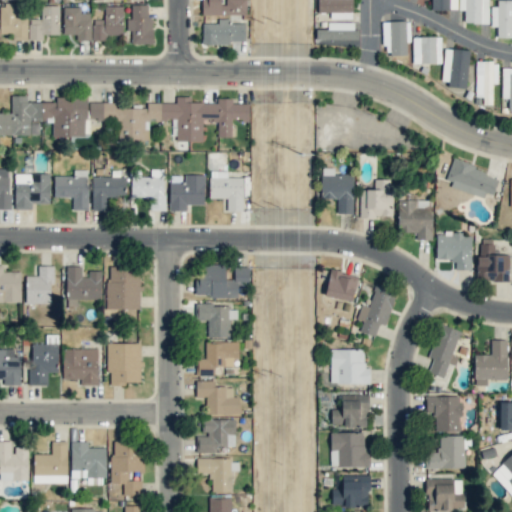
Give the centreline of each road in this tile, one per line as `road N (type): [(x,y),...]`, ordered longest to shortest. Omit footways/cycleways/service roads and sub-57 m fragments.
road 1 (residential): [(0,246),(353,252),(398,267),(463,306),(511,317)]
road 2 (tertiary): [(0,78),(329,80),(388,93),(456,131),(511,150)]
road 3 (residential): [(172,247),(175,511)]
road 4 (residential): [(439,294),(403,372),(402,511)]
road 5 (residential): [(174,419),(0,420)]
road 6 (residential): [(369,4),(431,33),(511,55)]
